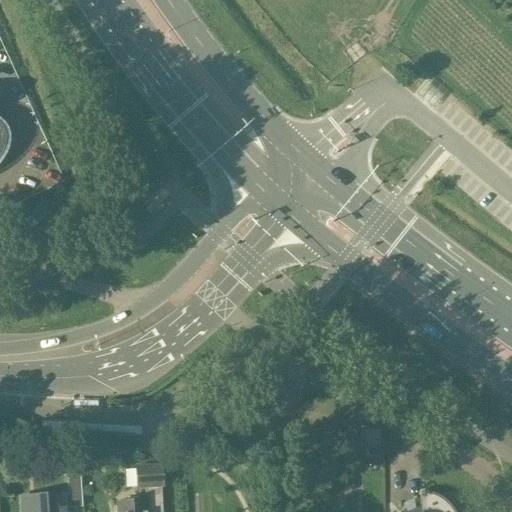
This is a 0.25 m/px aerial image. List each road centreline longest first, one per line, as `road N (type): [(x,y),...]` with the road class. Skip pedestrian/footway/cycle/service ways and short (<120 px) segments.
road 1 (residential): [(214,299),(288,358),(482,474),(511,505)]
road 2 (secondary): [(290,214),(511,380)]
road 3 (secondary): [(106,0),(189,110),(263,189)]
road 4 (tertiary): [(0,370),(77,371),(136,357),(214,299)]
road 5 (secondary): [(511,317),(330,179)]
road 6 (secondary): [(301,154),(166,0)]
road 7 (tertiary): [(184,272),(105,328),(0,350)]
road 8 (unclassified): [(403,102),(384,87),(301,154)]
